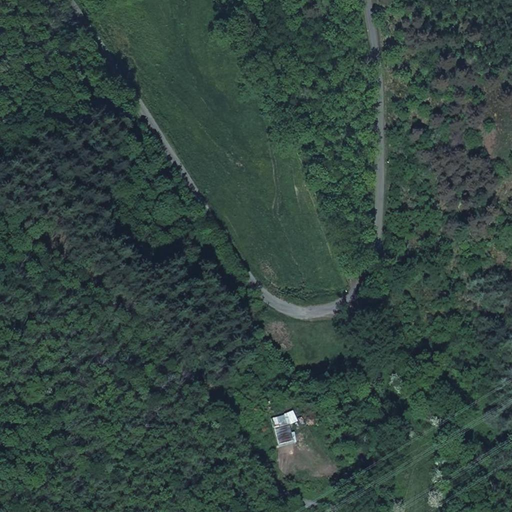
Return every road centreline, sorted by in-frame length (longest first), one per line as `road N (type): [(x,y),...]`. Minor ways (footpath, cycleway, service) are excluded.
road 1 (residential): [(67,0),(256,289),(306,312),(359,294),(375,261),(379,59),(369,0)]
road 2 (track): [(0,218),(212,397),(275,490),(329,511)]
road 3 (track): [(351,511),(372,497),(389,439),(386,371),(359,294)]
